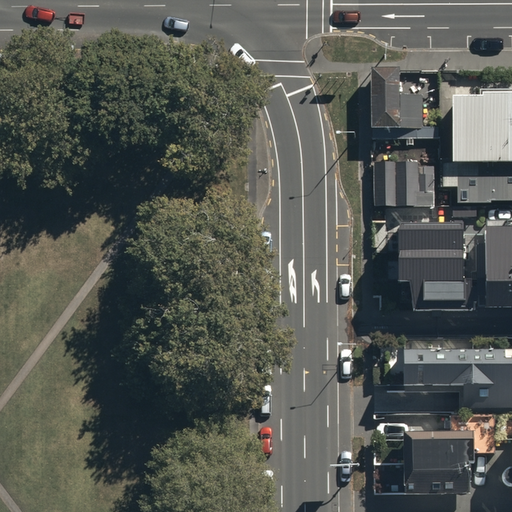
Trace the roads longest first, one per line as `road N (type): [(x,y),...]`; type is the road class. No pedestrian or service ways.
road 1 (secondary): [(305,511),(300,146),(272,67),(226,4)]
road 2 (secondary): [(511,4),(226,4)]
road 3 (secondary): [(226,4),(75,3)]
